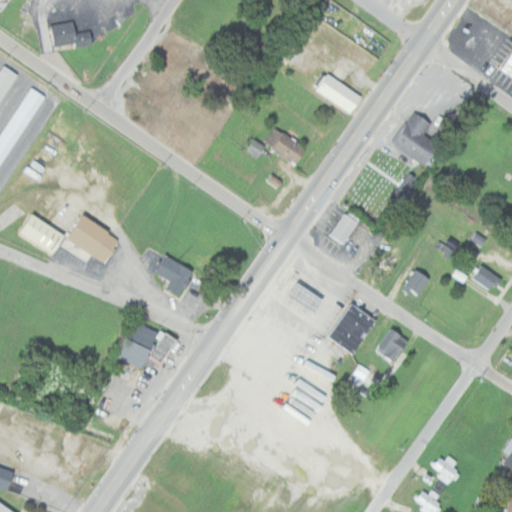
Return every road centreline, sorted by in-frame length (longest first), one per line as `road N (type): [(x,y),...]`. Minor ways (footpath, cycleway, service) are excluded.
road 1 (primary): [(94,511),(452,0)]
road 2 (residential): [(284,235),(0,36)]
road 3 (residential): [(373,511),(511,312)]
road 4 (residential): [(213,343),(0,249)]
road 5 (residential): [(475,367),(284,235)]
road 6 (residential): [(511,105),(359,0)]
road 7 (residential): [(99,105),(173,0)]
